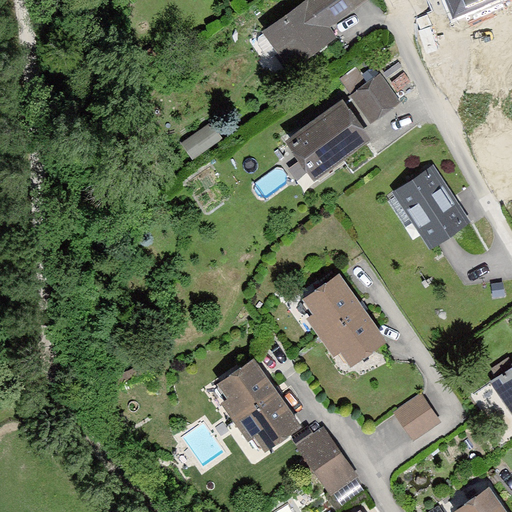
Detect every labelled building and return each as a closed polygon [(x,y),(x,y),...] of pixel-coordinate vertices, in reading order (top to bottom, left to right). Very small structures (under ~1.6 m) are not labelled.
[(364,0),(296,0),(260,27),(293,70),(336,38),(328,28),(364,0)] [(449,0),(455,14),(488,0),(449,0)] [(398,102),(380,77),(353,96),(371,121),(398,102)] [(373,138),(342,95),(284,136),(314,179),(373,138)] [(432,165),(389,192),(427,250),(470,223),(432,165)] [(390,339),(339,274),(303,302),(353,367),(390,339)] [(304,424),(253,355),(211,385),(261,454),(304,424)] [(511,362),(487,380),(511,417),(511,362)] [(417,438),(446,418),(425,388),(396,408),(417,438)] [(360,477),(323,427),(295,448),(332,498),(360,477)] [(507,511),(486,484),(454,508),(456,511),(507,511)]
